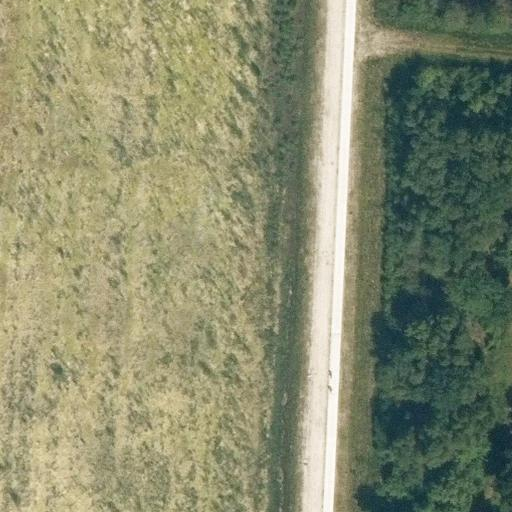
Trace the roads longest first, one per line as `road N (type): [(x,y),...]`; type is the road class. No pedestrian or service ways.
road 1 (track): [(310,511),(332,0)]
road 2 (track): [(511,54),(349,43)]
